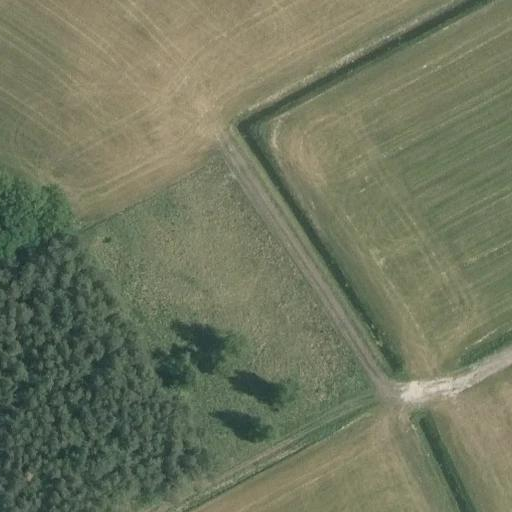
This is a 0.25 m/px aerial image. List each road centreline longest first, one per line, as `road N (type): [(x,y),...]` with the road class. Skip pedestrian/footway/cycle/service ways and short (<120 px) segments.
road 1 (track): [(359,44),(239,105),(221,126),(402,413),(448,511)]
road 2 (track): [(402,413),(511,354)]
